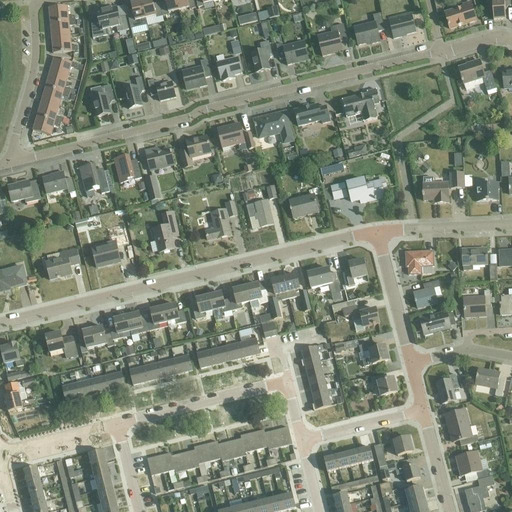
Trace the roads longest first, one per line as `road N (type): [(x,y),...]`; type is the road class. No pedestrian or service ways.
road 1 (residential): [(17,160),(442,53)]
road 2 (residential): [(0,323),(377,231)]
road 3 (residential): [(117,424),(286,382)]
road 4 (residential): [(17,160),(39,0)]
road 5 (residential): [(410,362),(377,231)]
road 6 (residential): [(377,231),(511,224)]
road 7 (residential): [(301,442),(422,410)]
road 8 (residential): [(0,452),(117,424)]
